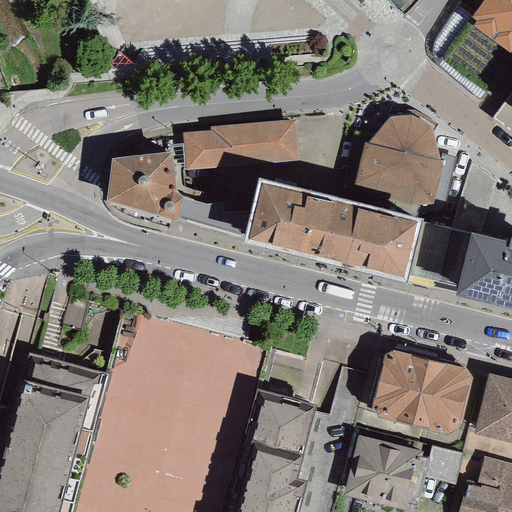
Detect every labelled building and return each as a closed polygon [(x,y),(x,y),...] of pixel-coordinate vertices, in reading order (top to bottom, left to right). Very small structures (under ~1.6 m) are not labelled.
[(511,0),(492,0),(484,13),(511,33),(511,0)] [(490,92),(511,61),(511,44),(471,15),(441,57),(490,92)] [(511,90),(493,117),(511,131),(511,90)] [(427,194),(436,157),(427,129),(410,118),(392,120),(370,143),(362,178),(390,185),(427,194)] [(189,164),(293,154),(291,124),(215,128),(215,134),(186,136),(189,164)] [(436,157),(427,194),(424,208),(437,210),(443,205),(456,156),(442,152),(441,158),(436,157)] [(173,213),(178,196),(170,190),(165,154),(117,160),(111,196),(173,213)] [(479,233),(496,180),(471,162),(452,226),(474,232),(479,233)] [(403,271),(417,217),(383,208),(261,177),(252,213),(248,233),(368,263),(403,271)] [(206,203),(178,196),(173,213),(248,233),(252,213),(222,200),(206,203)] [(461,285),(474,232),(452,226),(417,217),(403,271),(461,285)] [(474,232),(461,285),(511,297),(511,241),(479,233),(474,232)] [(83,328),(90,300),(70,294),(62,323),(83,328)] [(447,424),(454,420),(464,382),(467,374),(462,368),(452,366),(404,354),(394,351),(389,354),(376,403),(380,407),(447,424)] [(0,469),(0,511),(71,511),(107,373),(30,353),(22,383),(0,469)] [(511,434),(511,382),(502,380),(491,377),(479,427),(511,434)] [(287,511),(296,483),(286,480),(307,406),(263,395),(251,443),(257,445),(239,511),(287,511)] [(405,503),(417,451),(360,437),(348,490),(405,503)] [(454,483),(462,452),(431,444),(424,475),(454,483)] [(511,511),(511,467),(485,461),(479,485),(469,483),(461,511),(511,511)]
